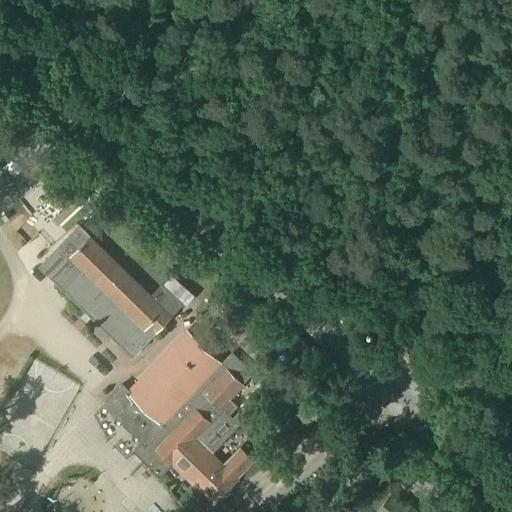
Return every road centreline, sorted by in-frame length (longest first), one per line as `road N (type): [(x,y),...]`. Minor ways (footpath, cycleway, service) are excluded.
road 1 (unclassified): [(0,42),(511,482)]
road 2 (unknown): [(20,284),(119,375)]
